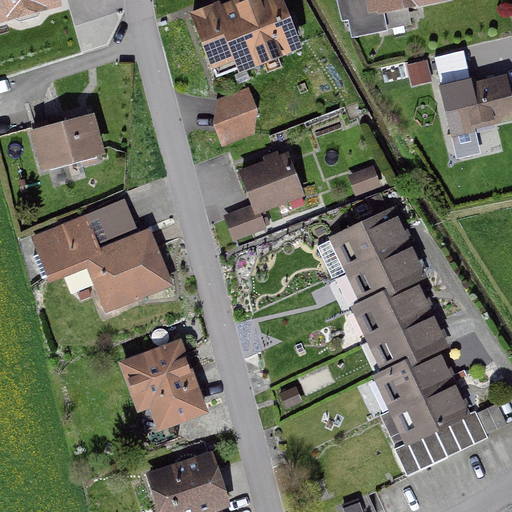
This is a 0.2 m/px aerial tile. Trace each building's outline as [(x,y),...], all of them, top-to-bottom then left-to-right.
[(0,0),(0,18),(59,4),(58,0),(0,0)] [(215,78),(294,46),(275,0),(266,0),(221,18),(217,7),(191,17),(215,78)] [(353,18),(349,0),(335,0),(341,21),(347,20),(351,38),(361,36),(357,17),(353,18)] [(364,0),(367,11),(379,9),(380,11),(436,0),(364,0)] [(421,80),(446,74),(442,60),(418,66),(421,80)] [(471,90),(469,82),(439,89),(451,136),(472,131),(471,125),(511,116),(503,82),(471,90)] [(253,113),(245,93),(221,102),(219,117),(220,118),(218,134),(222,144),(249,134),(253,113)] [(62,128),(60,120),(32,128),(43,167),(78,158),(81,168),(100,162),(89,121),(62,128)] [(254,212),(299,195),(285,158),(277,162),(274,155),(264,159),(266,166),(240,176),(254,212)] [(355,193),(374,186),(368,172),(349,179),(355,193)] [(392,370),(383,375),(414,440),(464,416),(454,395),(440,367),(433,352),(442,348),(433,328),(417,294),(411,282),(420,278),(411,258),(399,234),(389,213),(339,236),(355,269),(344,275),(392,370)] [(133,299),(168,284),(147,234),(96,254),(83,221),(34,241),(39,254),(32,257),(40,280),(84,262),(100,299),(98,300),(104,314),(135,302),(133,299)] [(271,329),(280,324),(277,317),(267,322),(271,329)] [(170,423),(201,412),(176,346),(123,366),(138,408),(162,400),(170,423)] [(476,414),(486,435),(504,426),(495,406),(476,414)] [(464,416),(414,440),(392,450),(405,478),(412,474),(426,467),(440,461),(453,455),(468,448),(480,442),(486,439),(473,412),(464,416)] [(211,492),(219,489),(209,459),(150,479),(158,505),(169,501),(172,511),(199,511),(216,507),(211,492)]
